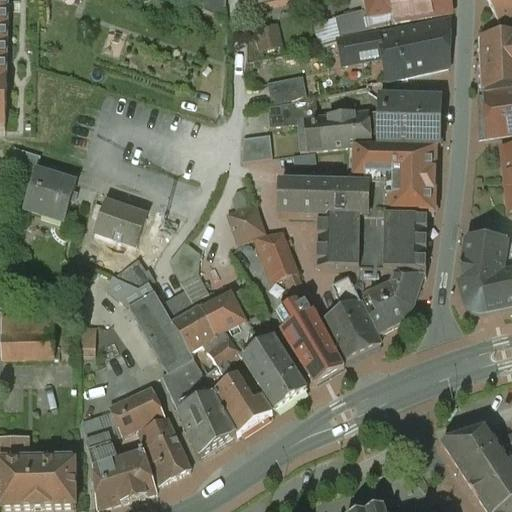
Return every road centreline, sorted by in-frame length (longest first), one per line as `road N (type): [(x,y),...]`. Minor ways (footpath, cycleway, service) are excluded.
road 1 (residential): [(473,0),(461,199),(426,381)]
road 2 (secondary): [(426,381),(287,449),(191,511)]
road 3 (residential): [(235,0),(242,78),(224,164),(198,211),(161,239)]
road 4 (unknown): [(256,445),(164,300)]
road 5 (residential): [(426,381),(423,440),(466,511)]
